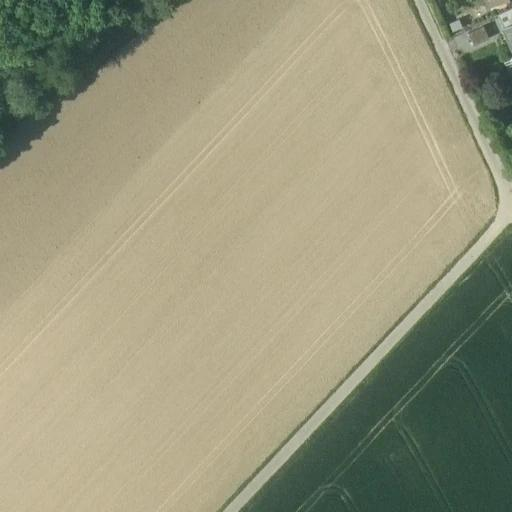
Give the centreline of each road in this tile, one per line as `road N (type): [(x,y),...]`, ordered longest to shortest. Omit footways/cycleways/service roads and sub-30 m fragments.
road 1 (track): [(511,215),(221,511)]
road 2 (track): [(511,203),(418,0)]
